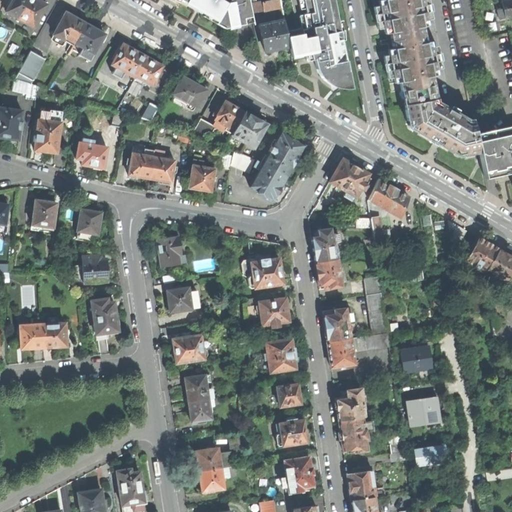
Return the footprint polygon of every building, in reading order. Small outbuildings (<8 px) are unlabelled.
[(35,28),(47,5),(39,0),(11,0),(10,2),(11,3),(6,12),(35,28)] [(253,22),(251,14),(249,4),(248,0),(182,0),(198,9),(218,20),(217,23),(226,28),(229,27),(230,27),(253,22)] [(251,14),(282,8),(279,0),(270,0),(249,4),(251,14)] [(303,0),(307,14),(300,16),(302,29),(287,32),(290,47),(292,58),(305,55),(307,62),(310,61),(315,60),(316,67),(319,73),(322,78),(326,82),(330,85),(349,81),(351,80),(348,63),(346,64),(346,62),(348,61),(343,40),(342,40),(338,25),(340,24),(334,0),(303,0)] [(383,0),(384,3),(383,6),(374,7),(375,16),(377,15),(377,20),(378,22),(376,22),(378,29),(384,28),(386,30),(388,41),(423,34),(421,21),(432,19),(428,0),(383,0)] [(511,0),(503,0),(502,0),(504,10),(498,11),(500,20),(511,17),(511,0)] [(65,37),(75,42),(86,23),(77,17),(76,18),(66,12),(62,20),(61,21),(58,26),(58,27),(54,34),(64,40),(65,37)] [(274,50),(290,47),(287,32),(284,20),(260,25),(266,52),(274,50)] [(79,55),(90,61),(106,34),(95,28),(86,23),(75,42),(71,49),(80,53),(79,55)] [(426,48),(423,34),(388,41),(390,51),(390,55),(383,56),(385,65),(386,65),(387,67),(387,71),(386,71),(387,79),(397,77),(399,78),(402,92),(404,91),(407,104),(434,98),(433,92),(435,91),(431,70),(442,68),(437,46),(426,48)] [(124,43),(112,64),(136,77),(137,76),(147,57),(134,49),(124,43)] [(31,51),(15,79),(29,83),(30,83),(44,58),(31,51)] [(158,63),(147,57),(137,76),(153,85),(163,66),(158,63)] [(94,81),(99,84),(105,74),(99,71),(94,81)] [(194,83),(183,77),(175,93),(174,96),(187,103),(188,101),(197,106),(206,90),(194,83)] [(351,89),(349,81),(330,85),(332,86),(335,87),(339,88),(342,89),(351,89)] [(38,86),(30,83),(29,83),(26,99),(36,100),(38,86)] [(436,98),(434,98),(407,104),(404,105),(408,120),(411,120),(412,126),(421,131),(420,134),(427,138),(429,136),(435,139),(442,143),(440,146),(448,150),(449,147),(459,153),(466,152),(466,154),(476,136),(476,134),(473,119),(469,120),(437,101),(436,98)] [(221,110),(217,108),(214,114),(217,116),(215,119),(228,126),(226,129),(233,133),(245,112),(232,104),(226,101),(221,110)] [(143,118),(151,121),(159,107),(152,102),(143,118)] [(0,137),(3,138),(19,140),(20,129),(22,129),(23,122),(21,122),(23,111),(0,107),(0,137)] [(114,126),(123,128),(126,113),(116,110),(114,126)] [(51,112),(41,111),(40,120),(38,120),(35,151),(44,152),(57,153),(62,112),(51,111),(51,112)] [(257,118),(245,112),(233,133),(232,135),(254,147),(258,139),(259,139),(262,134),(262,133),(267,124),(257,118)] [(209,140),(215,125),(202,118),(195,130),(196,135),(209,140)] [(476,136),(482,162),(485,179),(500,176),(511,173),(511,128),(511,126),(476,134),(476,136)] [(281,132),(263,163),(287,177),(303,148),(302,143),(291,137),(281,132)] [(482,162),(476,136),(466,154),(467,158),(476,156),(478,162),(482,162)] [(91,166),(104,168),(107,148),(94,145),(95,141),(83,139),(82,143),(80,143),(77,158),(83,159),(83,164),(91,166)] [(140,176),(150,178),(155,151),(146,149),(145,155),(133,153),(131,159),(128,158),(127,164),(130,165),(129,174),(130,175),(130,177),(137,179),(138,176),(140,176)] [(173,172),(177,172),(178,166),(174,166),(175,160),(164,158),(165,153),(155,151),(150,178),(159,179),(163,180),(162,183),(170,184),(170,182),(171,182),(173,172)] [(231,164),(251,172),(255,159),(236,151),(231,164)] [(222,167),(230,168),(233,155),(224,153),(222,167)] [(361,189),(371,194),(378,179),(357,167),(343,159),(330,181),(347,191),(344,196),(351,200),(354,196),(356,196),(361,189)] [(211,191),(215,169),(202,167),(203,161),(194,160),(189,187),(202,189),(211,191)] [(266,195),(274,200),(277,193),(278,194),(280,194),(281,192),(283,190),(281,187),(287,177),(263,163),(258,160),(255,167),(260,170),(251,186),(259,191),(258,192),(265,197),(266,195)] [(371,194),(369,199),(400,218),(408,196),(390,186),(378,179),(371,194)] [(53,229),(57,203),(47,202),(36,200),(33,224),(44,226),(43,228),(53,229)] [(6,224),(9,205),(0,203),(0,233),(8,235),(9,224),(6,224)] [(76,238),(91,241),(92,233),(97,233),(101,213),(91,211),(81,210),(76,238)] [(382,217),(370,218),(372,228),(374,242),(391,239),(389,230),(384,231),(382,217)] [(357,227),(372,228),(370,218),(357,218),(357,227)] [(462,239),(467,230),(448,219),(450,232),(462,239)] [(313,249),(315,262),(338,259),(335,242),(340,242),(339,234),(334,235),(334,234),(332,234),(331,228),(318,230),(319,236),(312,237),(313,249)] [(458,245),(462,239),(450,232),(451,241),(458,245)] [(160,255),(162,267),(180,264),(187,263),(185,250),(182,250),(180,237),(176,237),(176,236),(157,239),(160,255)] [(485,272),(486,270),(498,248),(488,242),(479,237),(465,261),(485,272)] [(417,250),(425,248),(424,242),(416,243),(417,250)] [(486,270),(507,282),(511,273),(511,256),(507,253),(498,248),(486,270)] [(84,283),(108,281),(107,268),(107,259),(97,260),(97,255),(82,256),(84,283)] [(255,287),(255,288),(283,284),(281,270),(279,258),(269,259),(269,258),(260,259),(260,261),(251,262),(253,276),(249,276),(248,278),(249,286),(250,288),(255,287)] [(324,285),(325,289),(342,287),(338,259),(315,262),(317,273),(319,286),(324,285)] [(364,280),(366,295),(381,293),(379,277),(364,280)] [(170,312),(171,313),(192,309),(192,308),(200,307),(197,290),(190,292),(189,287),(167,290),(169,301),(167,301),(168,306),(169,312),(170,312)] [(366,295),(372,334),(387,332),(381,293),(366,295)] [(474,312),(485,310),(482,294),(472,296),(474,312)] [(260,302),(259,299),(252,300),(254,316),(262,314),(263,324),(272,323),(272,326),(279,326),(278,322),(289,321),(287,309),(285,298),(260,302)] [(91,301),(97,340),(108,338),(107,332),(118,331),(116,317),(114,302),(104,303),(103,299),(91,301)] [(325,324),(327,341),(351,338),(348,321),(353,321),(352,313),(347,314),(346,308),(323,311),(325,324)] [(504,320),(490,312),(493,335),(496,336),(504,320)] [(65,323),(42,324),(44,347),(55,346),(66,345),(65,323)] [(21,325),(22,348),(31,347),(44,347),(42,324),(21,325)] [(331,367),(354,364),(352,351),(389,346),(387,332),(372,334),(351,338),(327,341),(329,354),(331,367)] [(175,353),(177,364),(205,359),(205,358),(206,358),(207,356),(208,354),(208,352),(207,350),(206,349),(204,347),(202,334),(173,339),(175,353)] [(291,339),(265,343),(270,372),(295,368),(294,358),(295,358),(294,352),(294,348),(292,348),(291,339)] [(431,356),(430,346),(401,350),(405,372),(433,368),(431,356)] [(187,391),(188,402),(212,399),(211,391),(207,392),(206,385),(210,384),(209,376),(205,377),(205,375),(185,378),(187,391)] [(242,390),(256,388),(255,381),(241,383),(242,390)] [(298,384),(277,387),(280,407),(301,404),(299,393),(298,384)] [(337,410),(339,421),(362,417),(364,417),(360,389),(341,391),(342,398),(336,399),(337,410)] [(409,426),(442,423),(440,395),(407,398),(409,426)] [(190,413),(192,422),(211,419),(210,407),(214,407),(212,399),(188,402),(190,413)] [(355,449),(358,452),(367,450),(365,440),(367,440),(366,432),(373,431),(371,419),(362,420),(362,417),(339,421),(341,436),(343,451),(355,449)] [(286,422),(279,423),(281,434),(276,435),(278,446),(283,446),(307,443),(306,441),(309,440),(308,432),(305,432),(304,428),(303,420),(296,421),(296,419),(286,421),(286,422)] [(230,449),(251,445),(249,434),(228,437),(230,449)] [(405,451),(402,435),(389,437),(391,453),(392,453),(405,451)] [(415,446),(416,465),(449,462),(447,444),(415,446)] [(198,463),(199,472),(229,467),(233,467),(231,452),(219,454),(218,448),(196,452),(196,457),(197,463),(198,463)] [(406,459),(405,451),(392,453),(393,461),(406,459)] [(309,457),(284,461),(287,478),(281,478),(282,487),(288,486),(289,493),(308,490),(308,486),(313,486),(310,469),(309,457)] [(201,488),(202,493),(224,489),(222,479),(230,478),(229,467),(199,472),(200,480),(200,481),(201,488)] [(349,488),(351,500),(374,496),(375,496),(371,467),(358,469),(359,473),(347,475),(349,488)] [(117,472),(122,506),(138,503),(144,502),(142,491),(143,491),(141,481),(139,472),(131,473),(130,469),(121,471),(117,472)] [(81,511),(104,511),(101,490),(88,492),(79,493),(81,511)] [(376,511),(374,496),(351,500),(352,511),(376,511)] [(260,511),(275,511),(274,500),(259,503),(260,511)]
